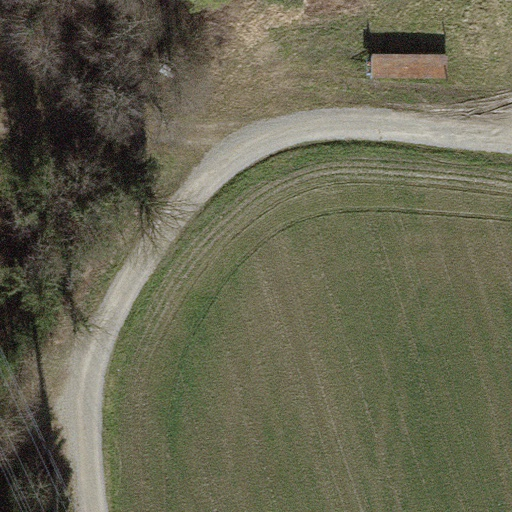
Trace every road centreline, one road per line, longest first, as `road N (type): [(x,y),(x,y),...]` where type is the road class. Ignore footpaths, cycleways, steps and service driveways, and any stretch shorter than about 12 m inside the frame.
road 1 (track): [(0,470),(100,344),(125,277),(164,220),(236,160),(304,133),(389,127),(511,135)]
road 2 (track): [(0,122),(117,123),(243,157)]
road 3 (track): [(99,511),(100,344)]
